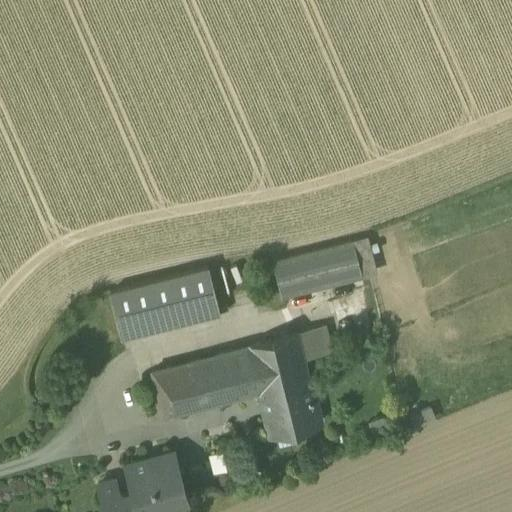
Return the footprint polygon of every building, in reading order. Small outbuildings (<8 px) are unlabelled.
[(351,240),(273,260),(282,296),(360,276),(351,240)] [(207,266),(111,291),(123,338),(219,312),(207,266)] [(255,436),(320,419),(304,356),(331,349),(324,323),(153,368),(165,415),(260,390),(265,411),(250,416),(255,436)] [(412,410),(415,423),(435,417),(432,405),(412,410)] [(176,449),(126,463),(134,490),(139,511),(141,511),(189,499),(176,449)] [(116,478),(100,482),(107,511),(139,511),(134,490),(124,492),(120,493),(120,491),(116,478)]
